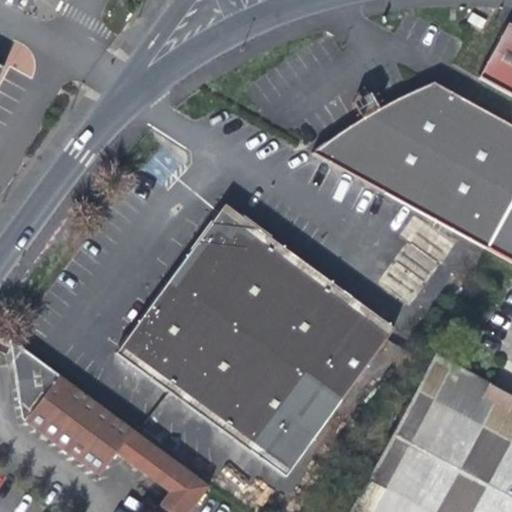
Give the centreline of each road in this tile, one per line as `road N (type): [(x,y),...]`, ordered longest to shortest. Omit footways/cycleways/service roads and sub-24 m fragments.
road 1 (residential): [(77,148),(191,45),(244,18)]
road 2 (residential): [(190,0),(77,148)]
road 3 (residential): [(0,251),(77,148)]
